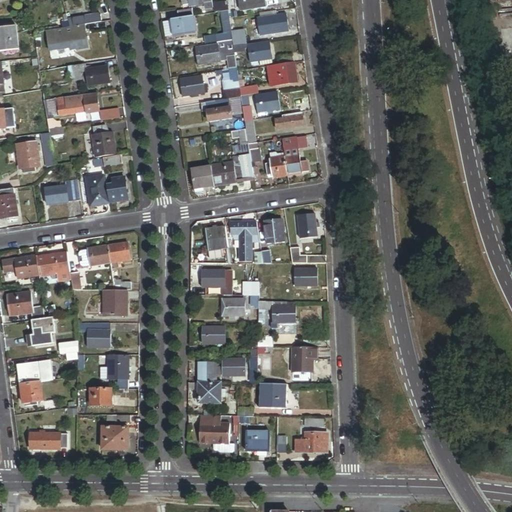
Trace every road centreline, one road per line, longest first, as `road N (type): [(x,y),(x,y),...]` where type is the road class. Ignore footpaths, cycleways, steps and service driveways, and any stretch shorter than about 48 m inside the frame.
road 1 (tertiary): [(370,0),(384,217),(406,344),(439,443),(480,511)]
road 2 (tertiary): [(511,300),(479,214),(439,10)]
road 3 (residential): [(351,486),(337,189)]
road 4 (residential): [(166,215),(162,482)]
road 5 (residential): [(134,0),(166,215)]
road 6 (residential): [(337,189),(309,0)]
road 7 (tertiary): [(351,486),(162,482)]
road 8 (residential): [(337,189),(166,215)]
road 9 (residential): [(166,215),(0,240)]
road 10 (tertiary): [(511,496),(351,486)]
road 11 (tertiary): [(162,482),(12,481)]
